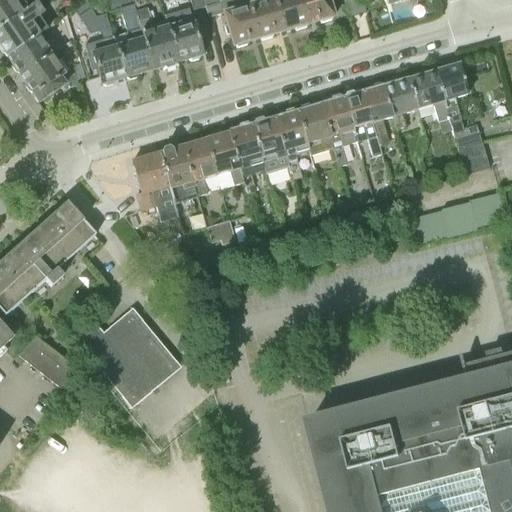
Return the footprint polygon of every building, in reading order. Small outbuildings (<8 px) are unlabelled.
[(0,0),(0,29),(27,10),(21,0),(0,0)] [(108,14),(134,6),(132,0),(116,0),(105,4),(108,14)] [(189,0),(193,12),(206,8),(203,0),(189,0)] [(233,48),(258,41),(245,0),(244,0),(234,3),(236,9),(222,13),(233,48)] [(245,0),(258,41),(283,33),(273,0),(259,0),(260,1),(249,5),(247,0),(245,0)] [(273,0),(283,33),(307,26),(299,0),(273,0)] [(299,0),(307,26),(334,18),(328,0),(299,0)] [(0,48),(6,58),(45,32),(47,31),(39,19),(44,16),(35,4),(27,10),(0,29),(0,48)] [(151,72),(178,64),(166,24),(152,28),(147,10),(135,14),(136,18),(151,72)] [(125,80),(151,72),(136,18),(128,20),(132,33),(123,35),(126,44),(115,47),(125,80)] [(166,23),(166,24),(178,64),(202,57),(197,41),(201,40),(196,24),(194,25),(194,24),(181,28),(178,19),(166,23)] [(19,77),(51,55),(44,45),(51,40),(45,32),(6,58),(19,77)] [(125,80),(115,47),(113,38),(100,42),(103,51),(90,55),(90,56),(88,57),(92,72),(96,71),(100,87),(125,80)] [(38,105),(66,86),(62,79),(65,77),(64,75),(69,73),(61,61),(63,59),(58,50),(51,55),(19,77),(38,105)] [(463,130),(458,114),(470,111),(467,103),(469,103),(459,65),(434,73),(448,121),(457,151),(481,144),(476,126),(463,130)] [(438,125),(448,121),(434,73),(407,81),(416,113),(433,108),(438,125)] [(401,118),(416,113),(407,81),(383,88),(392,121),(395,132),(405,130),(401,118)] [(382,124),(392,121),(383,88),(363,94),(380,150),(389,147),(382,124)] [(378,150),(380,150),(363,94),(343,100),(356,145),(367,142),(370,151),(372,159),(380,157),(378,150)] [(344,148),(356,145),(343,100),(321,107),(336,164),(338,170),(347,167),(346,161),(347,161),(344,148)] [(332,165),(336,164),(321,107),(297,114),(309,153),(310,158),(328,152),(332,165)] [(295,157),(309,153),(297,114),(275,121),(282,145),(292,184),(302,181),(295,157)] [(293,185),(292,184),(282,145),(275,121),(251,128),(264,171),(277,167),(283,188),(293,185)] [(250,175),(264,171),(251,128),(228,134),(245,190),(253,187),(250,175)] [(243,190),(245,190),(228,134),(205,141),(216,178),(229,175),(233,189),(242,186),(243,190)] [(203,182),(216,178),(205,141),(182,148),(196,199),(207,197),(203,182)] [(461,164),(485,158),(481,144),(457,151),(461,164)] [(186,203),(196,199),(182,148),(158,155),(158,156),(173,202),(185,199),(186,203)] [(175,209),(173,202),(158,156),(132,164),(141,196),(136,198),(141,213),(161,207),(163,213),(175,209)] [(465,177),(489,171),(485,158),(461,164),(465,177)] [(484,199),(491,227),(506,223),(499,195),(484,199)] [(469,205),(476,231),(491,227),(484,199),(469,203),(469,205)] [(66,263),(96,236),(66,204),(37,231),(66,263)] [(476,231),(469,205),(455,209),(463,237),(476,233),(476,231)] [(441,213),(449,241),(463,237),(455,209),(441,212),(441,213)] [(427,217),(434,244),(449,241),(441,213),(427,217)] [(434,244),(427,217),(413,220),(420,248),(434,244)] [(221,247),(235,243),(229,223),(207,229),(211,245),(220,243),(221,247)] [(63,278),(57,271),(66,263),(37,231),(6,258),(35,291),(45,282),(51,289),(63,278)] [(160,266),(185,252),(176,242),(154,259),(160,266)] [(160,266),(169,277),(193,263),(189,258),(185,252),(160,266)] [(0,312),(5,318),(35,291),(6,258),(0,263),(0,312)] [(169,277),(178,289),(201,274),(193,263),(169,277)] [(180,292),(186,299),(194,293),(187,285),(180,292)] [(93,323),(73,340),(131,411),(181,370),(132,310),(103,335),(93,323)] [(0,350),(13,340),(0,325),(0,350)] [(65,394),(80,374),(34,337),(18,357),(65,394)] [(332,510),(332,511),(511,511),(511,355),(464,368),(468,382),(418,395),(309,424),(332,510)]
